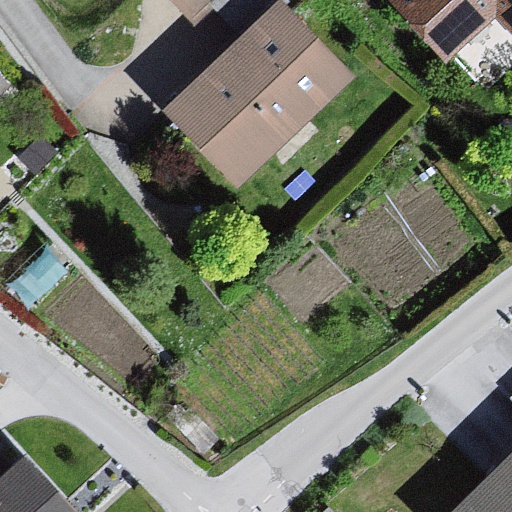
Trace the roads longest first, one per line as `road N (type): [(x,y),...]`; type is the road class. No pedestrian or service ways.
road 1 (residential): [(232,511),(258,483),(511,305)]
road 2 (residential): [(198,511),(0,334)]
